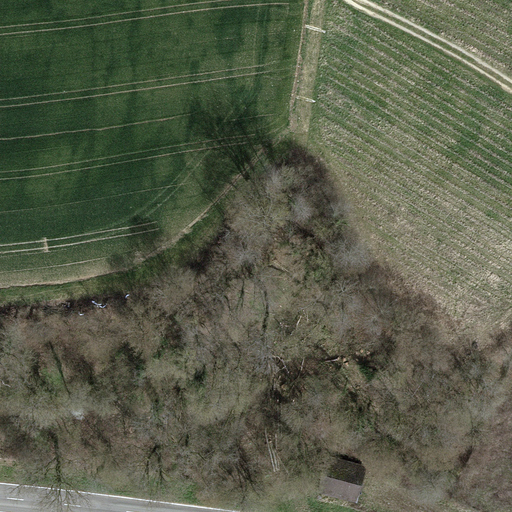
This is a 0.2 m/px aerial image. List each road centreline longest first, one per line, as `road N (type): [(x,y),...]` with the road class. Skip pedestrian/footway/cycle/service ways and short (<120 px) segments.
road 1 (track): [(473,335),(366,253),(297,125),(324,0)]
road 2 (track): [(358,0),(511,84)]
